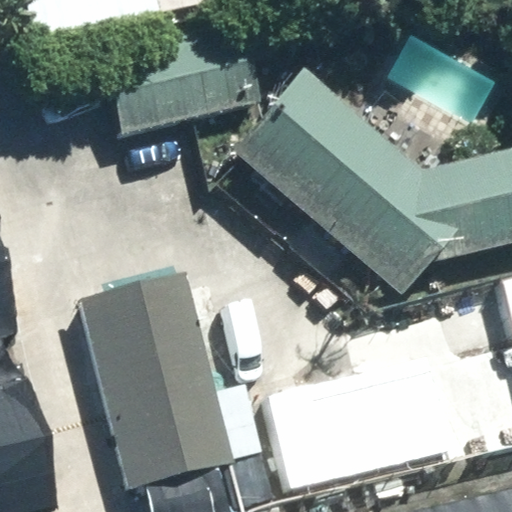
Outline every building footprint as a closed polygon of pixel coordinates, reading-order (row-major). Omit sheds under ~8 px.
[(85,64),(105,146),(244,113),(224,31),(85,64)] [(511,156),(409,181),(292,79),(218,163),(386,309),(418,274),(511,251),(511,156)] [(173,283),(62,310),(109,499),(220,471),(173,283)] [(9,379),(0,381),(0,511),(13,511),(38,507),(9,379)] [(511,511),(511,492),(426,511),(511,511)]
